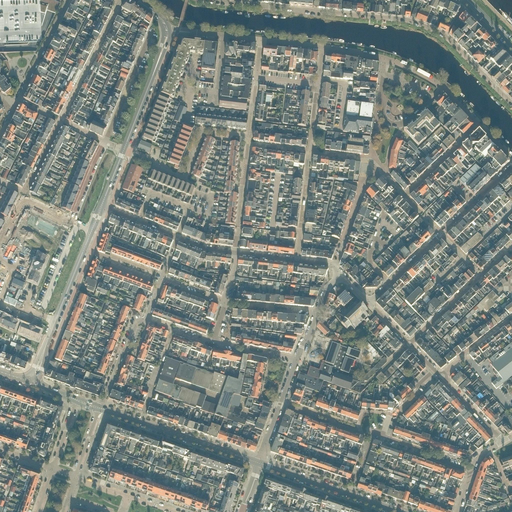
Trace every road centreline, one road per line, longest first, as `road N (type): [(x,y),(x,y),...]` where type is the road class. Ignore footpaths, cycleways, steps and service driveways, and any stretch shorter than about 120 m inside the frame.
road 1 (residential): [(511,105),(446,37),(410,21),(203,0)]
road 2 (tertiary): [(259,463),(101,408)]
road 3 (tertiary): [(399,511),(259,463)]
road 4 (residential): [(105,142),(152,29)]
